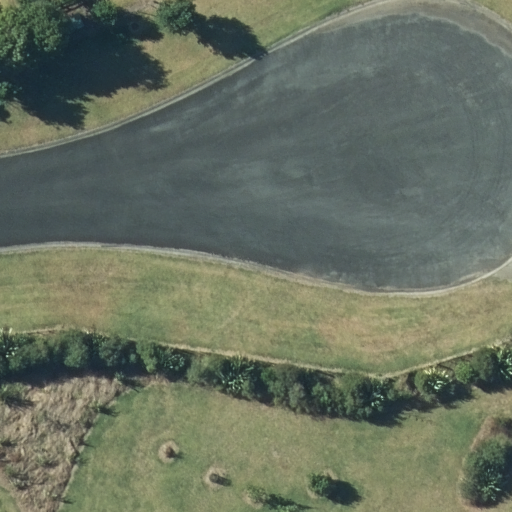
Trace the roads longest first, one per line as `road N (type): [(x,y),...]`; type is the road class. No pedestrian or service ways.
road 1 (residential): [(401,143),(0,193)]
road 2 (residential): [(401,143),(511,221)]
